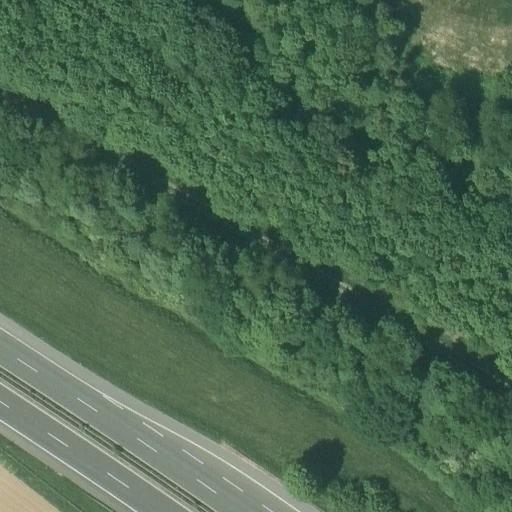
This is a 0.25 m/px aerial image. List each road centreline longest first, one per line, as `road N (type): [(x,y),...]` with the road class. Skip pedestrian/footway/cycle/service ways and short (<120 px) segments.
road 1 (unknown): [(511,384),(82,138)]
road 2 (motorway): [(237,511),(0,350)]
road 3 (motorway): [(0,406),(157,511)]
